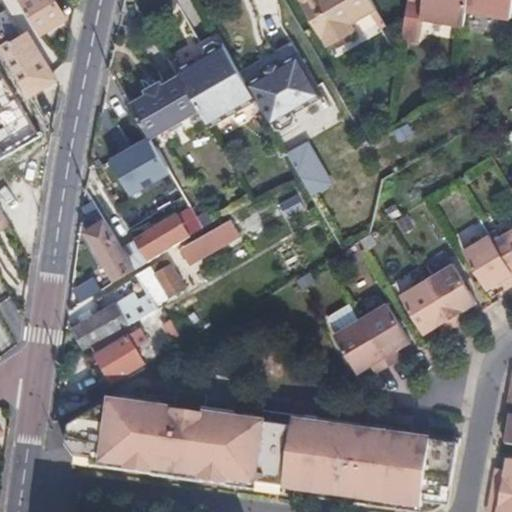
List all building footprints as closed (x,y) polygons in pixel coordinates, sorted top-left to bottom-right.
[(21,0),(42,34),(67,18),(56,0),(21,0)] [(303,0),(330,46),(341,47),(353,40),(356,29),(352,23),(378,8),(373,0),(303,0)] [(469,0),(409,0),(404,38),(418,40),(421,18),(466,24),(468,9),(469,0)] [(511,0),(469,0),(468,9),(511,16),(511,14),(511,0)] [(57,79),(28,31),(0,48),(30,96),(57,79)] [(177,69),(211,127),(257,100),(247,84),(223,42),(222,43),(215,41),(207,45),(205,53),(208,57),(195,64),(193,60),(177,69)] [(205,53),(193,60),(195,64),(208,57),(205,53)] [(324,95),(300,53),(282,64),(279,60),(263,69),(265,73),(247,84),(257,100),(271,125),(273,124),(276,128),(283,130),(294,123),(297,116),(294,112),(324,95)] [(37,132),(0,68),(0,147),(3,152),(37,132)] [(200,109),(181,75),(164,85),(162,81),(147,90),(149,93),(131,104),(151,138),(200,109)] [(312,139),(289,151),(314,195),(337,182),(312,139)] [(176,180),(158,149),(148,155),(166,186),(176,180)] [(286,217),(307,209),(301,192),(280,200),(286,217)] [(93,200),(83,207),(90,217),(100,211),(93,200)] [(191,206),(123,247),(136,269),(205,228),(191,206)] [(7,219),(0,223),(0,232),(11,226),(7,219)] [(123,247),(106,219),(86,231),(117,281),(136,269),(123,247)] [(228,239),(237,233),(229,221),(221,226),(228,239)] [(189,262),(228,239),(221,226),(182,249),(189,262)] [(511,229),(495,240),(511,268),(511,229)] [(465,250),(489,289),(502,281),(507,289),(511,285),(511,268),(495,240),(491,234),(465,250)] [(455,263),(428,279),(456,326),(469,319),(464,311),(478,302),(455,263)] [(151,295),(158,305),(186,288),(171,264),(156,274),(143,282),(151,295)] [(156,274),(151,266),(138,274),(143,282),(156,274)] [(205,293),(217,314),(232,305),(226,296),(248,283),(242,271),(205,293)] [(93,279),(71,292),(79,304),(101,291),(93,279)] [(428,279),(402,295),(425,334),(439,326),(444,334),(456,326),(428,279)] [(260,293),(252,280),(248,283),(226,296),(232,305),(234,310),(260,293)] [(74,328),(86,348),(129,325),(159,307),(158,305),(151,295),(122,312),(116,303),(74,328)] [(389,302),(362,318),(390,366),(403,358),(398,350),(412,342),(389,302)] [(336,334),(359,373),(373,365),(377,373),(390,366),(362,318),(336,334)] [(181,336),(172,320),(164,325),(172,341),(181,336)] [(146,364),(130,339),(124,328),(93,346),(100,357),(98,358),(113,384),(146,364)] [(81,465),(411,511),(432,511),(435,511),(436,510),(439,509),(440,508),(442,507),(443,505),(445,504),(445,503),(447,501),(448,500),(449,498),(449,497),(450,496),(450,495),(451,494),(451,493),(451,492),(451,491),(452,490),(461,439),(207,403),(208,396),(179,392),(179,399),(129,392),(113,402),(112,408),(103,407),(70,427),(67,446),(76,458),(81,465)] [(511,460),(508,460),(506,473),(496,472),(495,478),(492,492),(511,496),(511,460)] [(511,511),(511,496),(492,492),(489,506),(488,511),(511,511)]
